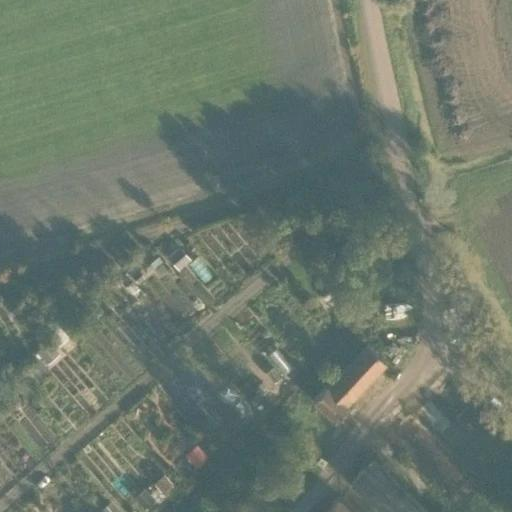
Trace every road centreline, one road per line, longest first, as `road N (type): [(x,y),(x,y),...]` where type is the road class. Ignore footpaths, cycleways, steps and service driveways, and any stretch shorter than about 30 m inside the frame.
road 1 (track): [(0,508),(297,251),(374,162)]
road 2 (track): [(400,154),(0,282)]
